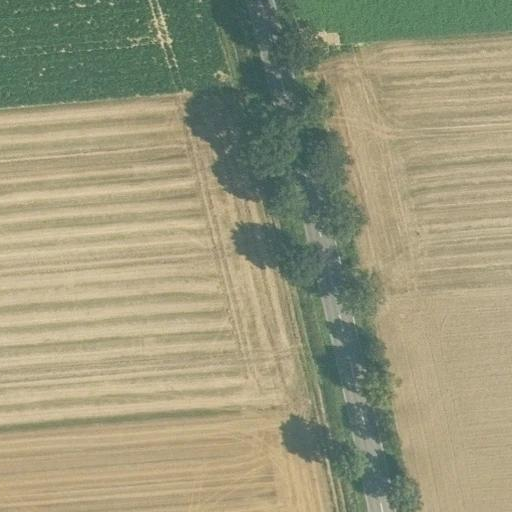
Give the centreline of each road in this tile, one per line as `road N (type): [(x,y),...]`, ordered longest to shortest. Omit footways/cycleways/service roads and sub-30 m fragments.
road 1 (secondary): [(382,511),(288,64),(266,0)]
road 2 (track): [(223,0),(341,511)]
